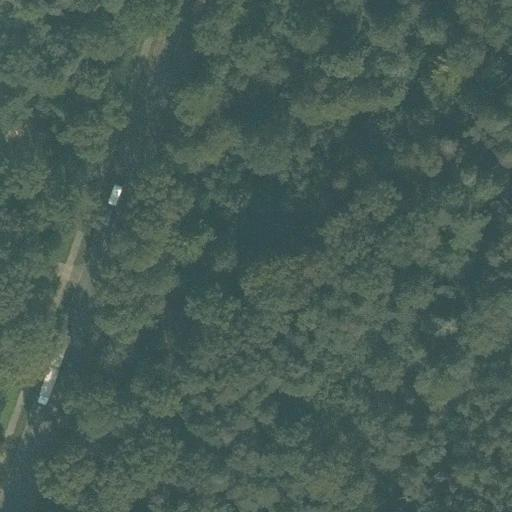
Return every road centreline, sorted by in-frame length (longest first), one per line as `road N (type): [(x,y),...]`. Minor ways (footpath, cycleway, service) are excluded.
road 1 (track): [(118,427),(292,306),(426,193),(489,0)]
road 2 (primary): [(53,392),(192,0)]
road 3 (unclassified): [(279,511),(53,392)]
road 4 (primary): [(8,511),(53,392)]
